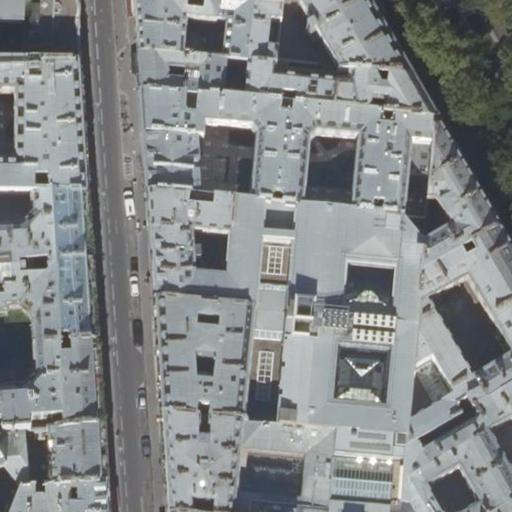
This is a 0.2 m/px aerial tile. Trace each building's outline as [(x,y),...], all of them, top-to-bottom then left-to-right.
[(77,17),(76,7),(74,2),(74,1),(76,1),(75,0),(0,0),(0,63),(79,65),(79,63),(80,63),(80,59),(78,59),(77,33),(78,33),(77,25),(76,25),(77,17)] [(219,2),(193,0),(132,0),(134,20),(136,54),(208,61),(209,54),(198,54),(200,39),(195,34),(184,34),(185,22),(213,25),(215,24),(215,22),(224,23),(220,62),(224,62),(246,64),(273,67),(275,54),(264,53),(267,22),(279,24),(281,8),(241,5),(219,2)] [(241,0),(241,5),(281,8),(282,7),(281,0),(295,0),(311,26),(304,29),(311,41),(318,37),(338,73),(347,74),(413,80),(366,0),(241,0)] [(220,62),(208,61),(136,54),(138,71),(139,94),(183,98),(195,99),(220,102),(224,62),(220,62)] [(35,180),(47,180),(48,195),(88,196),(84,130),(79,65),(0,63),(0,194),(30,195),(35,195),(35,180)] [(273,67),(246,64),(243,104),(277,108),(291,109),(376,118),(392,119),(431,123),(437,122),(417,86),(413,80),(347,74),(346,86),(272,78),(274,67),(273,67)] [(227,93),(221,102),(243,104),(240,95),(227,93)] [(144,165),(146,195),(189,199),(213,201),(233,203),(234,186),(196,184),(193,137),(201,137),(201,126),(249,129),(255,137),(249,205),(268,206),(269,197),(271,195),(279,196),(281,198),(280,208),(369,216),(370,207),(373,204),(379,205),(381,207),(381,217),(423,221),(425,201),(431,123),(392,119),(392,130),(376,128),(376,118),(291,109),(290,118),(287,121),(286,119),(285,118),(283,117),(280,118),(279,119),(277,116),(277,108),(243,104),(221,102),(220,102),(195,99),(193,117),(182,116),(183,98),(139,94),(140,109),(144,165)] [(473,183),(437,122),(431,123),(425,201),(434,202),(450,229),(421,245),(419,275),(499,229),(473,183)] [(0,333),(1,349),(33,348),(97,344),(95,306),(90,237),(88,196),(48,195),(35,195),(30,195),(31,214),(19,227),(0,228),(0,333)] [(188,209),(189,199),(146,195),(146,206),(147,219),(148,240),(155,347),(157,374),(159,407),(164,487),(165,511),(400,511),(400,509),(405,449),(407,424),(410,389),(415,327),(419,275),(421,245),(423,221),(381,217),(369,216),(280,208),(268,206),(249,205),(233,203),(213,201),(211,211),(188,209)] [(415,327),(434,316),(427,303),(466,280),(510,357),(471,380),(485,403),(511,387),(511,251),(499,229),(419,275),(415,327)] [(407,424),(405,449),(416,443),(460,417),(455,408),(467,402),(472,411),(485,403),(471,380),(434,316),(415,327),(410,389),(424,381),(438,406),(407,424)] [(100,386),(97,344),(33,348),(35,375),(24,387),(0,388),(0,425),(1,434),(18,433),(29,432),(28,421),(61,419),(62,430),(103,427),(100,386)] [(405,449),(400,509),(408,509),(409,511),(511,511),(511,387),(485,403),(472,411),(474,416),(468,419),(472,425),(422,453),(419,449),(416,443),(405,449)] [(104,451),(103,427),(62,430),(34,432),(35,440),(49,440),(52,487),(106,485),(104,451)] [(22,489),(18,433),(1,434),(0,433),(0,463),(5,469),(21,489),(22,489)] [(108,511),(106,485),(52,487),(44,488),(45,496),(35,497),(34,488),(22,489),(21,489),(11,511),(108,511)]
